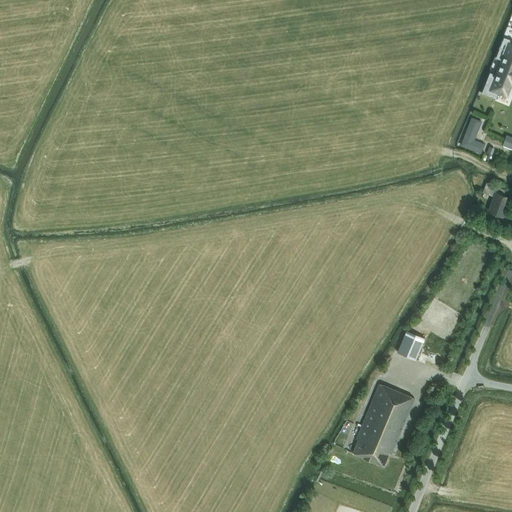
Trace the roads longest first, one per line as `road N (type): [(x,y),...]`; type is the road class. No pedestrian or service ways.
road 1 (unclassified): [(412,511),(465,378)]
road 2 (unclassified): [(465,378),(511,266)]
